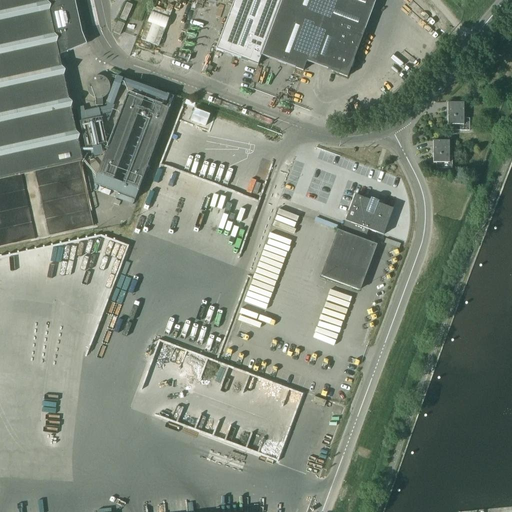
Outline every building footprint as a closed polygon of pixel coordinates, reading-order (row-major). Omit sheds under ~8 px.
[(54,0),(0,0),(0,246),(93,226),(79,161),(82,161),(73,120),(58,55),(67,53),(54,0)] [(74,0),(54,0),(67,53),(65,45),(83,41),(74,0)] [(267,40),(281,0),(233,0),(215,50),(257,65),(261,56),(267,40)] [(261,56),(302,71),(306,62),(347,77),(375,0),(281,0),(267,40),(261,56)] [(164,29),(147,22),(141,40),(158,46),(164,29)] [(102,77),(101,76),(100,76),(98,76),(96,76),(94,77),(92,78),(90,79),(90,80),(89,80),(88,81),(88,82),(88,83),(87,84),(87,85),(87,86),(87,87),(89,95),(90,94),(91,94),(92,94),(93,94),(94,95),(95,96),(95,97),(95,98),(95,99),(95,106),(102,105),(102,98),(104,97),(105,97),(106,96),(106,95),(107,95),(108,94),(108,93),(109,92),(109,91),(109,90),(109,89),(110,88),(110,87),(110,86),(109,85),(109,84),(109,83),(108,82),(107,81),(107,80),(106,79),(105,79),(104,78),(104,77),(103,77),(102,77)] [(143,99),(128,93),(93,184),(135,199),(169,109),(153,103),(123,184),(113,180),(143,99)] [(188,102),(183,117),(205,126),(211,111),(188,102)] [(83,107),(76,108),(85,150),(107,145),(102,123),(108,122),(114,106),(107,103),(106,107),(84,112),(83,107)] [(463,119),(463,103),(447,103),(447,125),(452,125),(452,131),(469,131),(469,119),(463,119)] [(449,141),(433,141),(433,163),(436,163),(442,163),(449,163),(449,162),(449,141)] [(110,191),(99,187),(97,192),(109,196),(110,191)] [(134,200),(117,193),(115,198),(132,205),(134,200)] [(393,209),(378,204),(378,203),(370,200),(369,201),(354,195),(341,232),(338,231),(321,277),(358,291),(375,245),(364,240),(368,230),(383,235),(393,209)] [(314,396),(311,402),(324,407),(326,401),(314,396)]
